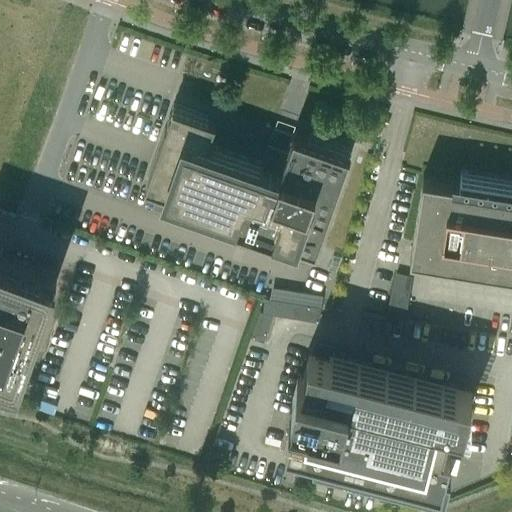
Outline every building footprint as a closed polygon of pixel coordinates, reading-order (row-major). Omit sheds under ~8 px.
[(0,178),(3,180),(51,44),(0,25),(0,178)] [(144,184),(238,217),(316,244),(350,147),(302,130),(301,131),(293,128),(281,163),(272,160),(265,157),(263,162),(207,143),(215,119),(207,116),(208,114),(173,102),(144,184)] [(423,172),(410,253),(511,269),(511,181),(460,173),(459,178),(423,172)] [(0,245),(0,362),(20,370),(57,266),(0,245)] [(392,286),(403,289),(407,273),(396,270),(392,286)] [(400,302),(403,289),(392,286),(389,299),(400,302)] [(318,320),(321,305),(265,296),(262,310),(260,309),(251,335),(264,339),(273,312),(318,320)] [(406,303),(400,302),(389,299),(386,313),(404,318),(404,315),(404,314),(406,303)] [(472,389),(415,374),(311,348),(312,344),(310,343),(302,375),(297,374),(289,404),(294,406),(282,450),(285,451),(288,439),(314,446),(313,450),(445,484),(451,462),(446,460),(450,443),(443,441),(449,416),(464,420),(472,389)]
